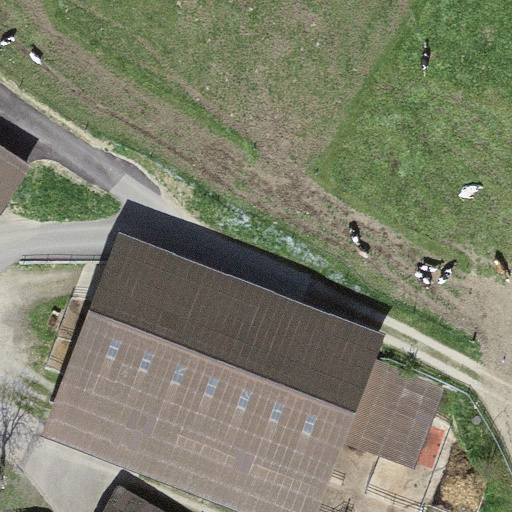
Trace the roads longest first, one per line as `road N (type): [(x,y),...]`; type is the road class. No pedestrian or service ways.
road 1 (track): [(511,392),(155,222),(0,101)]
road 2 (track): [(215,511),(82,464),(0,414)]
road 3 (track): [(155,222),(0,251)]
